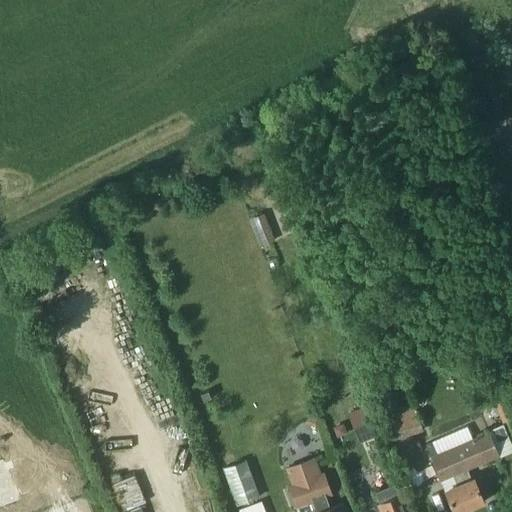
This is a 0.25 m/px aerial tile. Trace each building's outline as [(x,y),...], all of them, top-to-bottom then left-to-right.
[(262,215),(251,219),(260,246),(271,242),(262,215)] [(276,258),(267,261),(271,270),(280,267),(276,258)] [(475,362),(472,355),(471,351),(459,356),(459,358),(463,367),(475,362)] [(211,400),(208,393),(201,397),(204,403),(211,400)] [(424,432),(414,402),(384,411),(393,442),(424,432)] [(375,435),(364,408),(348,414),(359,442),(375,435)] [(316,425),(319,414),(310,412),(307,422),(316,425)] [(497,455),(487,432),(429,458),(439,481),(451,475),(456,486),(444,492),(452,511),(458,511),(482,502),(472,479),(469,480),(465,469),(497,455)] [(260,498),(246,460),(223,469),(236,506),(260,498)] [(0,505),(16,500),(1,463),(0,463),(0,505)] [(332,496),(323,473),(290,486),(298,508),(313,503),(316,511),(342,511),(340,504),(330,508),(327,498),(332,496)] [(396,484),(376,491),(379,501),(399,494),(396,484)] [(72,501),(75,511),(89,511),(90,511),(86,497),(72,501)] [(377,511),(406,511),(400,497),(376,507),(377,511)] [(266,511),(263,500),(239,507),(240,511),(266,511)]
